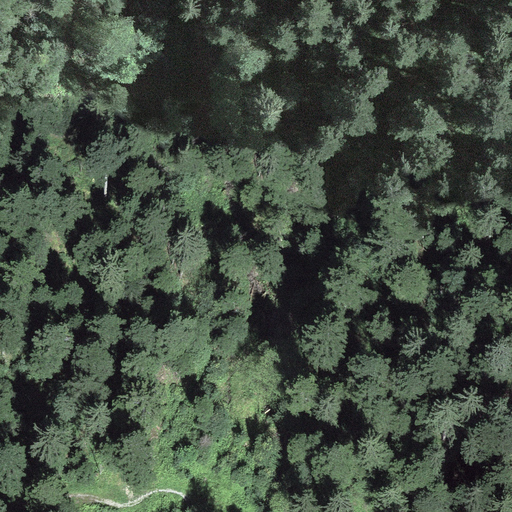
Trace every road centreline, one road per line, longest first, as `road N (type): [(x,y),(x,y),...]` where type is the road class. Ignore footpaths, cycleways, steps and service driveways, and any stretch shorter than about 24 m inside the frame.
road 1 (track): [(375,511),(511,464)]
road 2 (track): [(0,505),(57,498),(138,511)]
